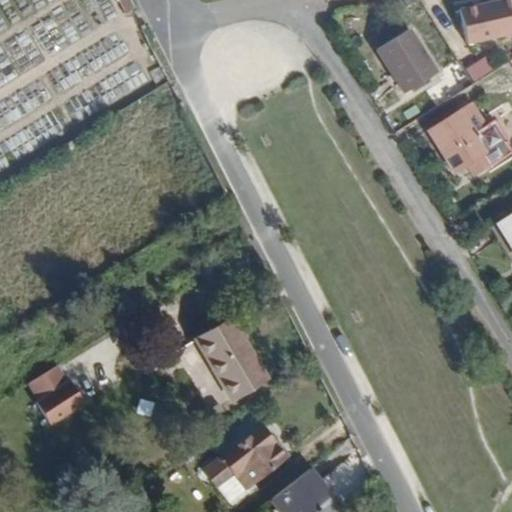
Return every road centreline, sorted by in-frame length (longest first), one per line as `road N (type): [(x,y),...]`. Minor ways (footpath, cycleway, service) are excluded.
road 1 (residential): [(407,511),(210,117),(186,55),(192,22)]
road 2 (residential): [(511,368),(293,1)]
